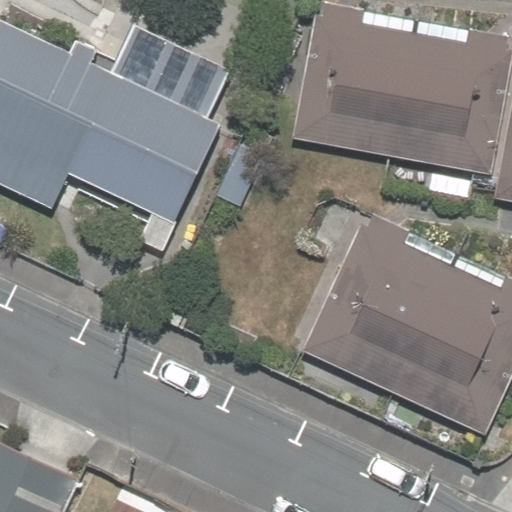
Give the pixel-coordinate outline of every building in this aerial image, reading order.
[(495,172),(511,80),(511,45),(510,45),(511,35),(511,32),(474,25),(473,27),(367,10),(368,7),(332,0),(327,0),(326,11),(318,10),(296,135),(495,172)] [(74,49),(3,15),(0,22),(0,179),(56,206),(74,168),(158,208),(144,237),(165,246),(225,121),(211,114),(234,66),(138,20),(115,67),(99,60),(105,47),(81,36),(74,49)] [(511,116),(498,194),(511,196),(511,116)] [(488,432),(511,380),(511,271),(510,273),(412,230),(414,226),(377,209),(371,221),(365,218),(305,347),(488,432)] [(48,511),(63,481),(0,451),(0,511),(48,511)]
